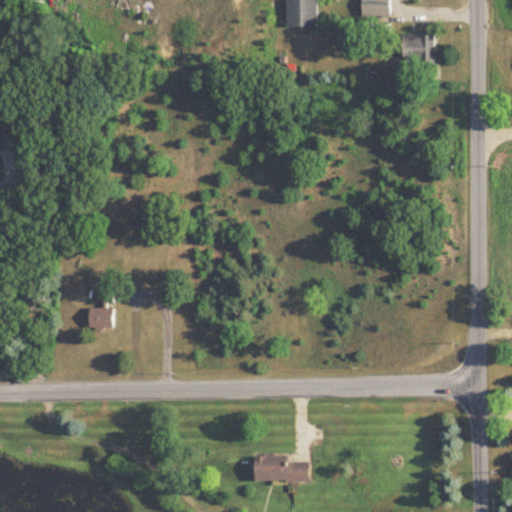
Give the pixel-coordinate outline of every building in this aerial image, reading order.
[(289,0),(290,28),(321,28),(321,0),(289,0)] [(364,0),(364,29),(376,29),(376,17),(393,17),(393,0),(364,0)] [(437,36),(405,36),(405,65),(437,65),(437,36)] [(0,152),(18,152),(18,132),(1,132),(0,128),(0,152)] [(93,309),(93,330),(117,330),(117,293),(100,293),(100,309),(93,309)] [(311,482),(311,459),(259,459),(259,482),(311,482)]
